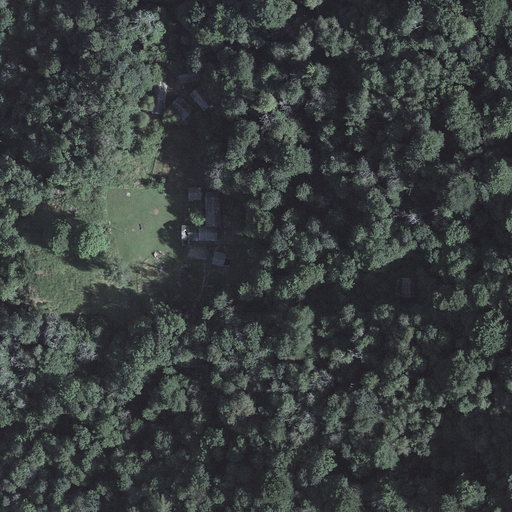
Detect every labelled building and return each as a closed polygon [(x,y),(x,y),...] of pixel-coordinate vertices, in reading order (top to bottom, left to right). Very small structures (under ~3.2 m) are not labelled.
[(177,35),(162,34),(160,49),(175,50),(177,35)] [(194,38),(180,39),(181,49),(195,48),(194,38)] [(180,84),(199,81),(199,77),(202,77),(199,63),(185,66),(184,61),(177,63),(179,71),(178,72),(180,84)] [(163,116),(165,84),(154,83),(151,115),(163,116)] [(205,83),(190,95),(203,112),(212,105),(208,99),(214,94),(205,83)] [(193,109),(179,97),(169,109),(183,121),(193,109)] [(201,188),(188,188),(188,202),(193,202),(193,201),(201,201),(201,188)] [(220,199),(205,199),(205,227),(216,227),(220,227),(220,199)] [(181,241),(197,242),(198,227),(181,227),(181,241)] [(205,227),(198,227),(197,242),(216,242),(216,227),(205,227)] [(226,255),(214,253),(211,266),(223,268),(226,255)] [(404,273),(389,275),(392,295),(407,293),(404,273)]
